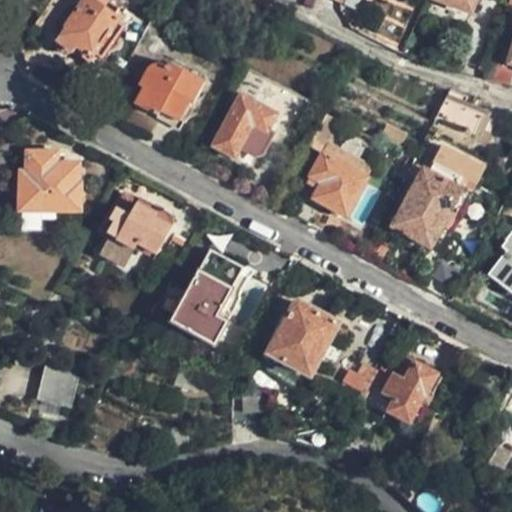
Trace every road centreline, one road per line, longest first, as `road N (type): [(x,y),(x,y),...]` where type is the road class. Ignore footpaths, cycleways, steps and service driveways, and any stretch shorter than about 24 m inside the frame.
road 1 (residential): [(511,350),(0,85)]
road 2 (residential): [(0,438),(113,473),(265,452),(350,473),(401,511)]
